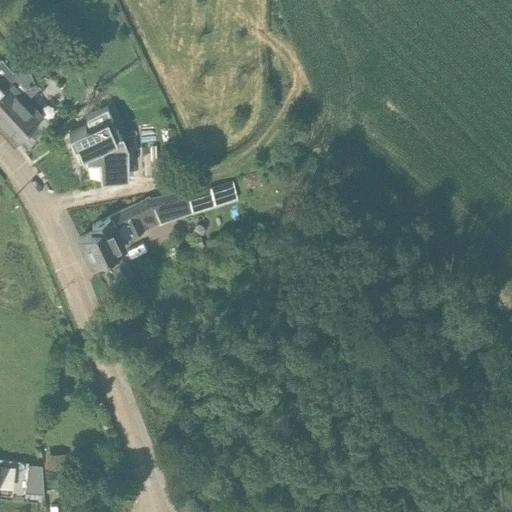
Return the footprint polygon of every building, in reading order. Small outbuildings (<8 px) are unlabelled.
[(9,83),(0,91),(0,122),(14,138),(42,113),(28,97),(38,88),(22,57),(12,69),(6,80),(9,83)] [(0,91),(9,83),(6,80),(12,69),(2,57),(0,58),(0,91)] [(103,153),(105,171),(126,171),(125,148),(108,107),(88,116),(91,124),(71,132),(81,155),(103,153)] [(192,211),(238,199),(234,183),(188,195),(192,211)] [(91,263),(125,246),(120,237),(159,218),(149,197),(92,225),(95,230),(79,238),(91,263)] [(187,245),(192,254),(204,248),(200,239),(187,245)] [(65,453),(45,453),(45,469),(64,469),(65,453)] [(28,463),(25,492),(44,494),(42,465),(28,463)]
